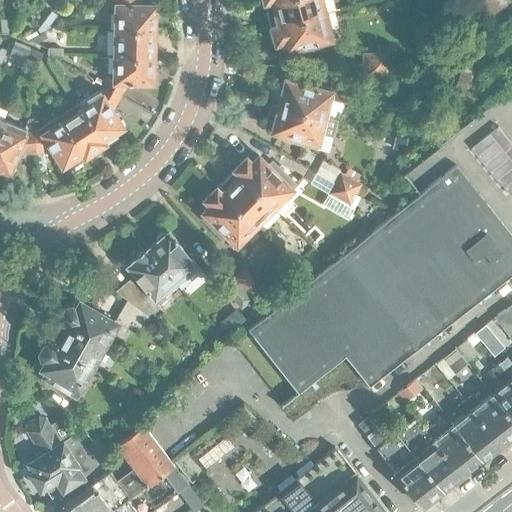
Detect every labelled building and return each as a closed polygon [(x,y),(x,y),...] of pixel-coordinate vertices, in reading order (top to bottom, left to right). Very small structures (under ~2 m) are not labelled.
[(114,30),(154,31),(154,4),(142,4),(140,0),(116,0),(118,3),(114,2),(114,30)] [(270,28),(324,14),(320,0),(274,0),(264,3),(265,3),(271,27),(270,27),(270,28)] [(52,10),(37,29),(41,33),(46,30),(58,15),(52,10)] [(324,14),(270,28),(275,45),(282,43),(284,52),(303,48),(304,53),(318,49),(316,44),(331,40),(324,14)] [(154,57),(154,31),(114,30),(114,56),(154,57)] [(21,70),(30,47),(21,43),(14,63),(21,70)] [(364,65),(387,65),(387,53),(364,53),(364,65)] [(154,83),(154,57),(114,56),(114,82),(107,78),(104,82),(96,78),(95,81),(102,86),(121,96),(129,83),(154,83)] [(387,65),(364,65),(364,76),(387,76),(387,65)] [(470,107),(483,73),(464,66),(451,99),(470,107)] [(324,117),(324,116),(331,92),(317,88),(319,82),(304,79),(302,84),(284,79),(282,89),(275,87),(271,103),(324,117)] [(116,106),(121,96),(102,86),(99,91),(79,104),(105,144),(119,136),(117,132),(123,128),(111,109),(116,106)] [(324,116),(324,117),(271,103),(266,121),(272,123),(270,131),(288,136),(287,141),(302,145),(303,140),(317,144),(320,133),(334,136),(338,120),(324,116)] [(105,144),(79,104),(60,117),(86,157),(89,159),(104,149),(105,144)] [(85,157),(86,157),(60,117),(40,130),(33,130),(35,153),(54,152),(63,166),(70,162),(72,165),(85,157)] [(35,153),(33,130),(26,129),(4,120),(0,130),(0,170),(1,168),(10,172),(17,154),(35,153)] [(511,142),(497,125),(471,147),(510,193),(511,191),(511,142)] [(395,136),(392,148),(404,151),(407,139),(395,136)] [(234,169),(273,208),(292,189),(281,178),(285,175),(275,165),(271,169),(258,155),(251,162),(246,157),(234,169)] [(344,175),(340,172),(340,171),(322,161),(316,172),(334,182),(334,183),(362,199),(370,191),(360,186),(361,184),(357,181),(361,174),(349,167),(344,175)] [(369,386),(511,273),(511,265),(473,215),(487,204),(456,165),(248,329),(298,392),(345,356),(369,386)] [(255,227),(273,208),(234,169),(233,169),(234,170),(217,187),(216,186),(215,188),(255,227)] [(362,199),(334,183),(334,182),(316,172),(311,183),(329,193),(324,202),(343,213),(348,203),(350,204),(352,201),(357,204),(362,199)] [(236,246),(255,227),(215,188),(204,199),(208,204),(201,211),(215,225),(211,228),(221,238),(225,235),(236,246)] [(202,270),(196,263),(197,262),(168,229),(167,230),(162,230),(156,234),(156,239),(147,247),(175,281),(181,288),(202,270)] [(175,281),(147,247),(146,248),(141,247),(135,252),(135,257),(126,265),(145,288),(141,291),(131,278),(114,291),(127,300),(156,320),(158,318),(150,313),(156,308),(151,302),(154,299),(159,305),(168,298),(162,291),(175,281)] [(296,264),(302,258),(296,252),(291,258),(296,264)] [(233,276),(250,295),(260,286),(244,267),(233,276)] [(238,305),(250,295),(233,276),(222,286),(238,305)] [(65,308),(60,316),(63,320),(62,322),(101,344),(109,330),(122,338),(131,320),(140,327),(141,327),(148,332),(155,322),(156,320),(127,300),(114,321),(97,311),(100,307),(88,300),(86,304),(79,300),(74,308),(71,306),(70,308),(65,308)] [(511,302),(495,317),(510,336),(510,337),(511,335),(511,302)] [(103,345),(101,344),(62,322),(49,344),(89,366),(88,367),(91,369),(95,364),(97,359),(95,358),(103,345)] [(503,347),(485,324),(475,332),(493,354),(503,347)] [(88,367),(89,366),(49,344),(45,345),(40,353),(41,357),(41,359),(44,361),(40,368),(47,372),(44,377),(56,384),(59,379),(79,391),(84,381),(81,379),(88,367)] [(468,363),(456,348),(437,363),(449,379),(457,373),(457,372),(468,363)] [(498,364),(511,381),(511,363),(507,357),(498,364)] [(511,422),(511,381),(498,364),(491,369),(503,384),(490,394),(511,422)] [(415,379),(398,393),(404,400),(421,386),(415,379)] [(511,434),(511,422),(490,394),(480,402),(473,394),(464,401),(499,445),(511,434)] [(479,460),(499,445),(464,401),(457,406),(464,414),(451,424),(479,460)] [(260,422),(243,405),(237,411),(253,428),(260,422)] [(441,490),(395,432),(386,439),(368,415),(358,423),(394,469),(393,470),(422,506),(424,505),(423,504),(441,490)] [(99,462),(75,431),(73,433),(61,416),(48,425),(45,420),(38,418),(30,424),(27,429),(42,453),(28,463),(33,471),(30,472),(40,488),(44,486),(51,497),(62,490),(83,477),(99,462)] [(479,460),(451,424),(441,432),(434,424),(427,430),(415,416),(414,417),(420,425),(460,475),(479,460)] [(441,490),(460,475),(420,425),(414,417),(395,432),(441,490)] [(113,510),(127,499),(145,484),(146,485),(173,466),(142,424),(115,444),(132,467),(116,480),(109,470),(63,504),(67,509),(63,511),(109,511),(112,510),(113,510)] [(96,456),(102,451),(108,447),(90,425),(79,434),(96,456)] [(386,511),(335,447),(251,511),(386,511)] [(182,489),(190,485),(175,465),(168,471),(182,489)] [(138,511),(133,506),(127,499),(113,510),(112,510),(109,511),(138,511)]
